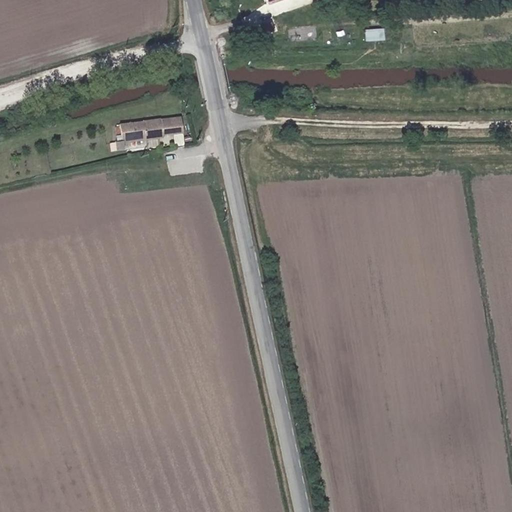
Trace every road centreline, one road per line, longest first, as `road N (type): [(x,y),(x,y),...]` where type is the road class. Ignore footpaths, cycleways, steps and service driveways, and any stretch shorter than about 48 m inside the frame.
road 1 (tertiary): [(304,511),(197,0)]
road 2 (track): [(205,37),(0,92)]
